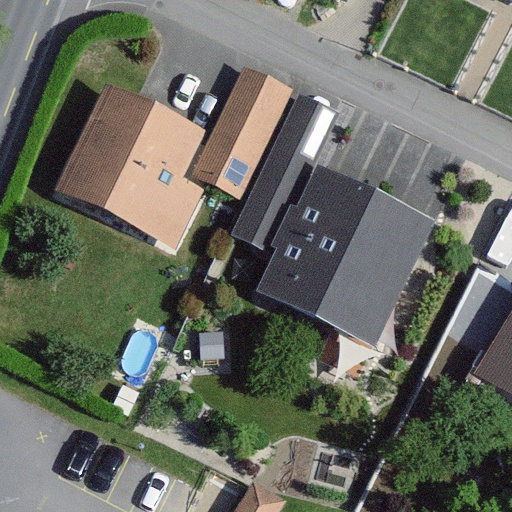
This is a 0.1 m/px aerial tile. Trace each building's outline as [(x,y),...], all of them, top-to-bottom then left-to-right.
[(306,94),(254,67),(213,141),(198,172),(217,180),(252,198),(306,94)] [(198,172),(213,141),(108,91),(56,199),(180,258),(217,180),(198,172)] [(335,112),(306,94),(252,198),(233,239),(268,255),(335,112)] [(427,222),(311,169),(268,255),(255,293),(371,345),(427,222)] [(511,323),(476,388),(511,407),(511,323)] [(276,511),(287,491),(254,476),(236,511),(276,511)]
